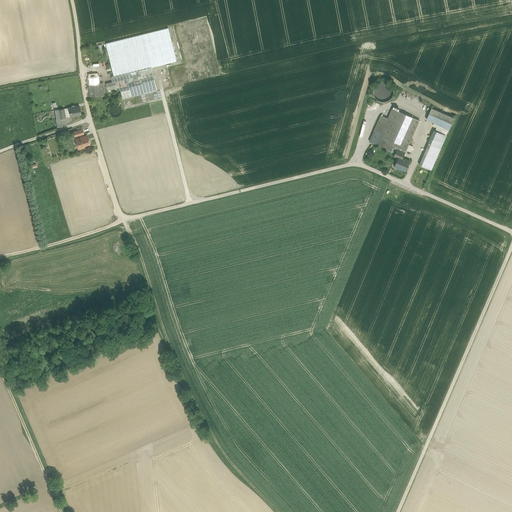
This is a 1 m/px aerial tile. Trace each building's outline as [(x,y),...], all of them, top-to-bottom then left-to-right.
[(207,18),(173,26),(182,61),(215,53),(207,18)] [(169,28),(106,43),(114,75),(111,76),(113,81),(116,81),(118,88),(118,90),(130,87),(132,96),(157,90),(152,67),(177,61),(169,28)] [(99,72),(88,73),(89,96),(105,95),(104,81),(99,82),(99,72)] [(185,74),(162,80),(164,88),(187,82),(185,74)] [(113,81),(105,83),(107,90),(118,88),(116,81),(113,81)] [(71,107),(69,107),(70,117),(81,115),(80,105),(75,106),(75,105),(71,106),(71,107)] [(69,107),(58,109),(60,119),(61,118),(70,117),(69,107)] [(393,158),(397,160),(399,154),(404,156),(407,150),(409,144),(420,119),(392,107),(388,117),(381,114),(373,130),(380,133),(376,143),(396,152),(393,158)] [(454,117),(432,107),(426,119),(449,129),(454,117)] [(58,109),(54,110),(58,127),(63,126),(61,118),(60,119),(58,109)] [(87,135),(75,138),(78,149),(84,148),(85,148),(87,147),(90,146),(87,135)] [(441,147),(428,142),(418,165),(431,170),(441,147)] [(94,151),(52,164),(54,171),(96,159),(94,151)] [(399,154),(397,160),(394,166),(406,171),(411,159),(404,156),(399,154)] [(97,162),(55,174),(57,182),(99,169),(97,162)] [(100,171),(58,184),(60,191),(102,178),(100,171)] [(103,180),(61,192),(63,200),(105,187),(103,180)] [(106,189),(64,202),(66,209),(108,197),(106,189)] [(109,199),(67,211),(69,219),(111,206),(109,199)] [(112,208),(70,221),(72,229),(114,216),(112,208)]
